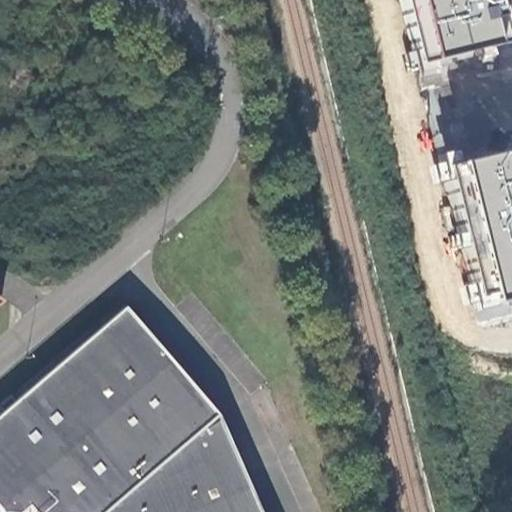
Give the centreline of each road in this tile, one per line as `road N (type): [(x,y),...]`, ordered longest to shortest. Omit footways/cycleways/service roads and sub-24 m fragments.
road 1 (unclassified): [(149,0),(224,59),(239,121),(229,161),(125,261)]
road 2 (unclassified): [(289,511),(230,388),(125,261)]
road 3 (unclassified): [(125,261),(0,365)]
